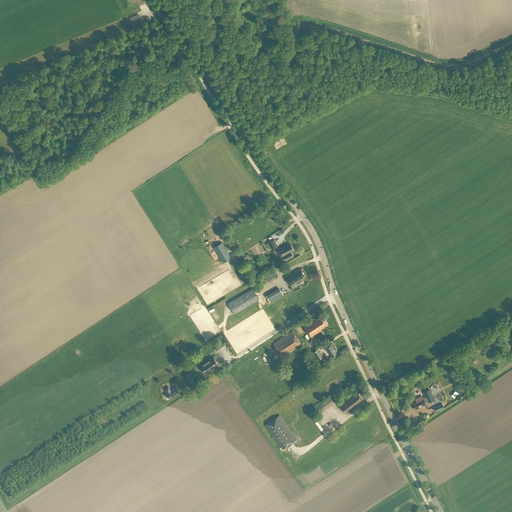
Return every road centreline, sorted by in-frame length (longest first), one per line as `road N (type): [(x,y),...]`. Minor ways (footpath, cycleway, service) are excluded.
road 1 (tertiary): [(440,511),(305,219),(159,0)]
road 2 (track): [(511,40),(444,64),(305,23),(296,29),(294,50),(280,58)]
